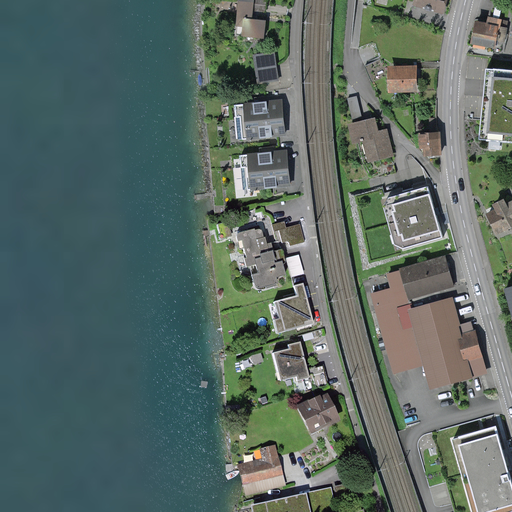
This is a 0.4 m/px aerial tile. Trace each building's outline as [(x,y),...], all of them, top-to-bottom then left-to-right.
[(244,36),(265,38),(266,21),(253,20),(252,20),(253,5),(253,0),(244,0),(243,17),(238,17),(238,26),(244,27),(244,36)] [(418,0),(417,4),(442,11),(445,0),(418,0)] [(494,2),(490,18),(505,21),(508,6),(494,2)] [(501,52),(508,22),(505,21),(490,18),(489,25),(477,23),(472,46),(497,51),(501,52)] [(264,83),(279,81),(274,52),(260,55),(264,83)] [(380,60),(365,66),(372,83),(387,76),(380,60)] [(405,69),(392,69),(392,89),(414,89),(414,69),(405,69)] [(511,70),(487,69),(483,112),(480,140),(511,142),(511,70)] [(236,104),(239,139),(285,135),(282,100),(262,102),(236,104)] [(374,121),(354,126),(358,142),(368,139),(373,160),(392,155),(386,130),(380,131),(377,132),(374,121)] [(439,132),(421,133),(422,148),(426,148),(426,155),(429,155),(440,154),(439,132)] [(241,155),(244,190),(290,186),(287,151),(263,153),(241,155)] [(436,212),(428,186),(390,197),(404,249),(443,238),(436,212)] [(289,246),(304,242),(299,225),(286,228),(284,222),(272,225),(273,232),(279,231),(282,243),(287,242),(289,246)] [(227,238),(223,224),(217,225),(220,239),(227,238)] [(262,238),(261,232),(254,229),(246,231),(245,230),(237,232),(235,236),(238,250),(243,249),(245,259),(243,259),(245,268),(255,265),(257,274),(251,276),(254,289),(264,287),(265,289),(274,286),(272,279),(285,276),(281,262),(274,264),(272,257),(271,251),(268,252),(264,237),(262,238)] [(401,270),(409,299),(454,286),(446,257),(401,269),(401,270)] [(373,295),(395,373),(427,364),(412,311),(409,299),(401,270),(389,274),(393,289),(373,295)] [(280,333),(312,325),(305,297),(301,284),(293,286),(296,297),(272,303),(280,333)] [(427,364),(433,387),(485,372),(471,322),(457,326),(456,322),(454,316),(457,315),(454,304),(451,304),(450,300),(412,311),(427,364)] [(288,350),(272,354),(279,381),(295,377),(296,382),(307,379),(307,377),(305,369),(304,366),(298,343),(287,346),(288,350)] [(319,366),(305,369),(307,377),(311,376),(314,389),(328,386),(324,372),(321,373),(319,366)] [(298,407),(309,432),(336,420),(325,397),(319,400),(318,399),(318,398),(298,407)] [(497,427),(453,439),(474,511),(511,511),(511,482),(509,472),(497,427)] [(238,466),(245,495),(284,485),(274,447),(261,450),(263,460),(238,466)] [(348,483),(333,487),(337,502),(351,498),(352,501),(358,499),(354,486),(349,487),(348,483)] [(252,511),(334,511),(329,491),(266,505),(252,508),(252,511)]
